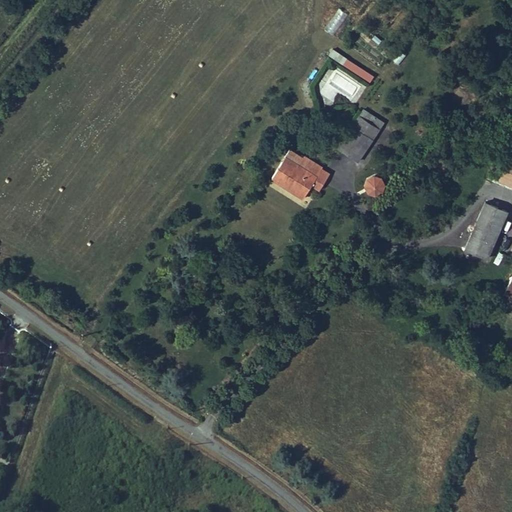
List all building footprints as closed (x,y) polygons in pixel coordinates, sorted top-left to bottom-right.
[(340,7),(325,26),(334,33),(349,15),(340,7)] [(400,63),(405,53),(399,50),(394,60),(400,63)] [(342,55),(338,61),(369,79),(372,73),(342,55)] [(359,115),(352,126),(371,139),(378,129),(359,115)] [(357,161),(371,139),(352,126),(337,147),(357,161)] [(303,198),(316,176),(294,163),(298,156),(289,150),(271,178),(303,198)] [(294,163),(316,176),(320,169),(298,156),(294,163)] [(511,160),(504,157),(503,160),(495,179),(511,186),(511,160)] [(365,192),(383,193),(384,174),(366,174),(365,192)] [(465,248),(466,248),(487,257),(492,245),(507,211),(485,202),(465,248)] [(511,276),(503,296),(511,299),(511,276)]
